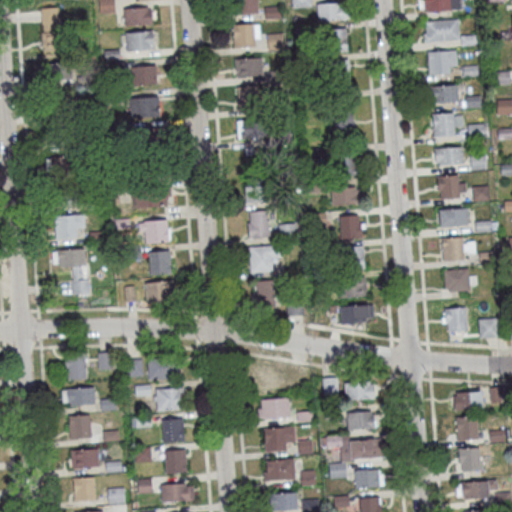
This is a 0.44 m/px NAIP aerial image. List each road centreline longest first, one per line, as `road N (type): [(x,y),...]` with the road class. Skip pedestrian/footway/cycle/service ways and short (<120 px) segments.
road 1 (residential): [(227,511),(188,0)]
road 2 (residential): [(421,511),(382,0)]
road 3 (residential): [(491,364),(214,331),(0,330)]
road 4 (residential): [(32,511),(0,48)]
